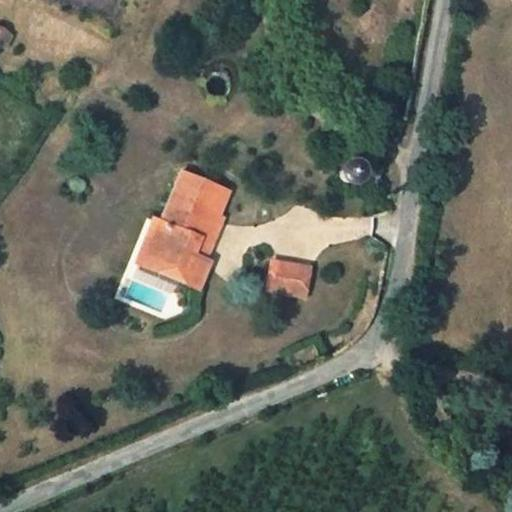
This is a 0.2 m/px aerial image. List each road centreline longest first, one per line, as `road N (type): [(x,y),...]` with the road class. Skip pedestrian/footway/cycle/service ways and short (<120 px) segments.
road 1 (unclassified): [(0,508),(379,356),(444,0)]
road 2 (unknown): [(413,173),(358,109),(312,0)]
road 3 (track): [(379,356),(511,392)]
